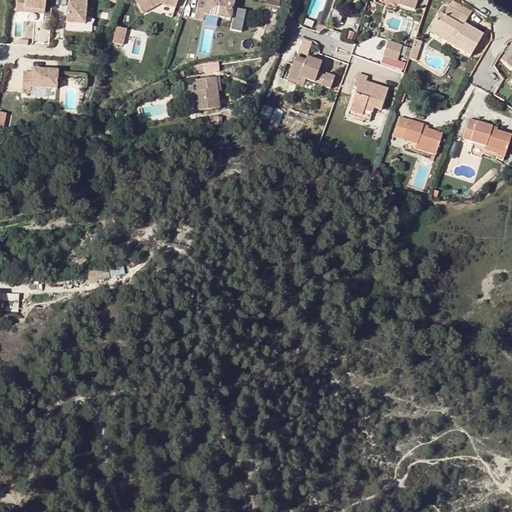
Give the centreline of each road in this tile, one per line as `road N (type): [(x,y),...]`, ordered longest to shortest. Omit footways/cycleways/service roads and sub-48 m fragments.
road 1 (track): [(0,495),(21,499),(30,490),(39,426),(50,407),(80,397)]
road 2 (track): [(80,397),(99,418),(112,493),(124,511)]
